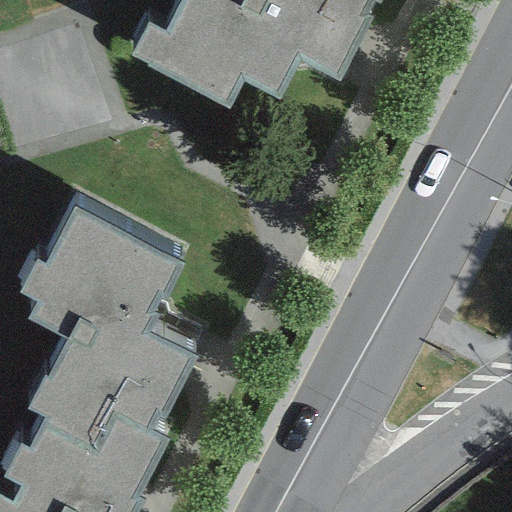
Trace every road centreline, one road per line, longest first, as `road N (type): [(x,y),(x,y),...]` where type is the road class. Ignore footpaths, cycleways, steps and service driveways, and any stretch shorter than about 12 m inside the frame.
road 1 (primary): [(278,511),(511,84)]
road 2 (residential): [(361,511),(511,405)]
